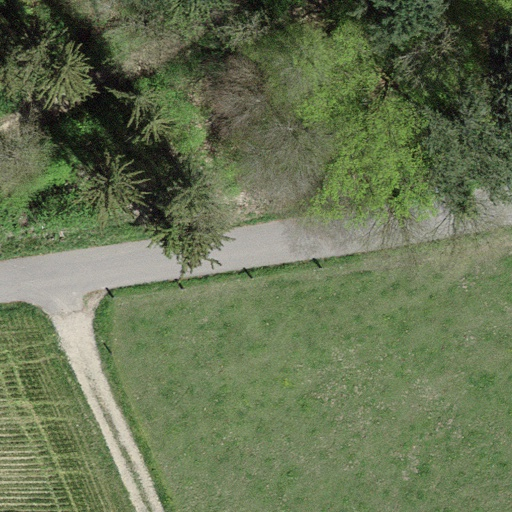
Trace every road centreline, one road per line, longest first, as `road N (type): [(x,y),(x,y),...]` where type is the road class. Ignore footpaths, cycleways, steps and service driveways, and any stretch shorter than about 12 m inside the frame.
road 1 (residential): [(511,199),(0,275)]
road 2 (track): [(242,0),(135,72),(0,124)]
